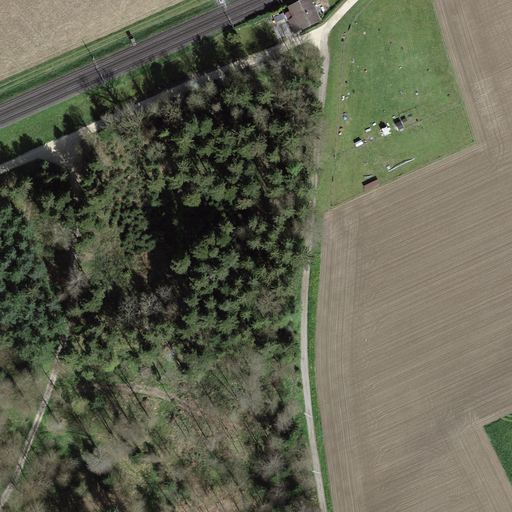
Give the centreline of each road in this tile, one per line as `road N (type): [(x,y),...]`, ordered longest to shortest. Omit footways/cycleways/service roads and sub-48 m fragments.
road 1 (track): [(323,511),(303,344),(322,30)]
road 2 (track): [(0,499),(21,467),(67,328),(76,189),(63,143)]
road 3 (track): [(322,30),(174,85),(0,170)]
